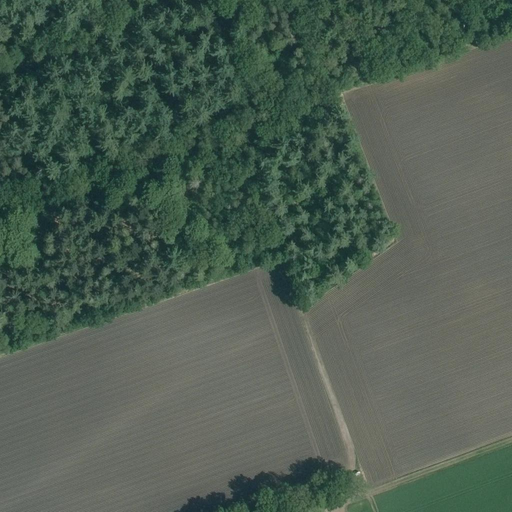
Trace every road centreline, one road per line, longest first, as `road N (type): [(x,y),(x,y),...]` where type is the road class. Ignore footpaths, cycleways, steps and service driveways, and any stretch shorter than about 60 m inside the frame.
road 1 (track): [(214,0),(246,90),(259,177),(350,457),(337,511)]
road 2 (track): [(342,503),(511,441)]
